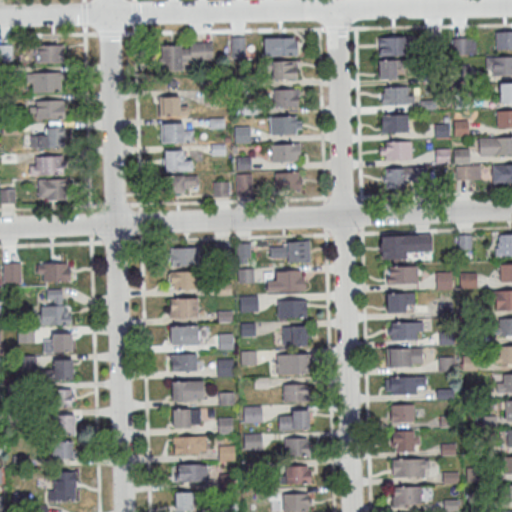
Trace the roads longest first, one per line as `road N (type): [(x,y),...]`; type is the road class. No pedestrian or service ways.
road 1 (residential): [(511,210),(0,228)]
road 2 (residential): [(122,511),(106,0)]
road 3 (residential): [(511,5),(0,15)]
road 4 (residential): [(350,511),(335,9)]
